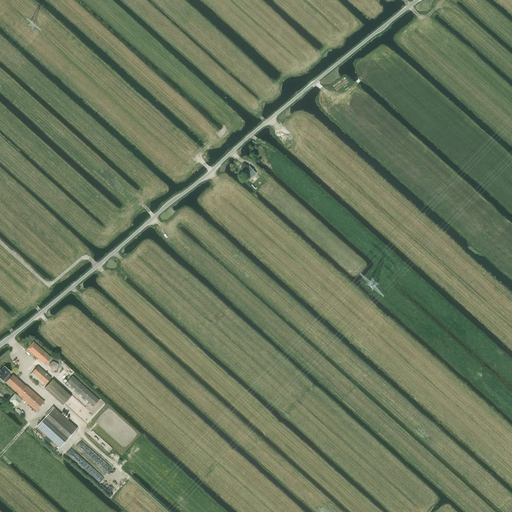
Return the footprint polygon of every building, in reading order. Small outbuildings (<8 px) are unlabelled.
[(253,172),(254,171),(249,166),(243,171),(248,177),(245,179),(249,182),(256,175),(253,172)] [(33,342),(27,349),(45,365),(51,358),(33,342)] [(52,361),(48,366),(51,371),(55,370),(57,370),(58,364),(52,361)] [(0,378),(3,381),(3,380),(18,394),(17,395),(36,411),(44,401),(26,385),(25,386),(13,375),(11,377),(8,374),(10,372),(4,366),(2,369),(1,369),(0,369),(0,378)] [(38,366),(32,372),(45,384),(51,378),(38,366)] [(72,376),(67,382),(93,406),(98,400),(72,376)] [(52,379),(45,388),(56,398),(64,405),(71,396),(63,389),(52,379)] [(42,420),(36,427),(59,447),(65,441),(77,428),(54,407),(42,420)]
